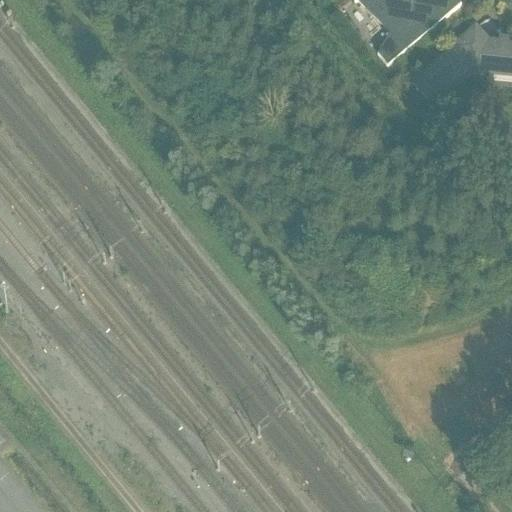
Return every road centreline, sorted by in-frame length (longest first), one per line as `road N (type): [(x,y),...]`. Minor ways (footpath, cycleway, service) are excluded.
road 1 (track): [(9,0),(432,511)]
road 2 (track): [(137,511),(0,344)]
